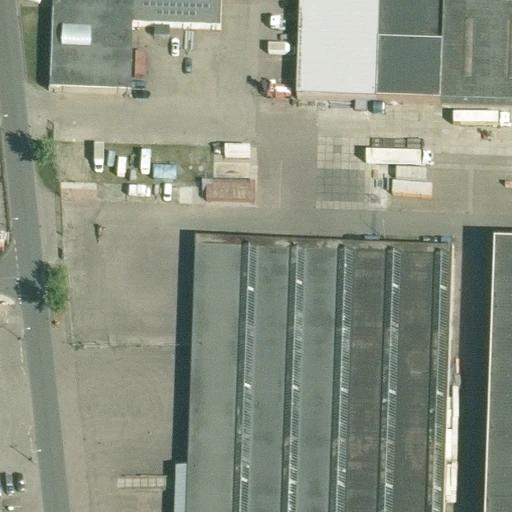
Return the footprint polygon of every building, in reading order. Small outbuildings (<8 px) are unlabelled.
[(132,95),(134,28),(134,0),(52,0),(52,7),(49,92),(132,95)] [(134,0),(134,28),(222,30),(222,0),(134,0)] [(378,103),(381,0),(300,0),(298,100),(378,103)] [(441,105),(445,6),(445,0),(381,0),(378,103),(441,105)] [(511,0),(461,0),(461,7),(445,6),(441,105),(511,107),(511,0)] [(159,187),(178,186),(177,171),(159,172),(159,187)] [(444,511),(453,252),(203,244),(193,511),(444,511)] [(511,511),(511,254),(498,254),(488,511),(511,511)]
